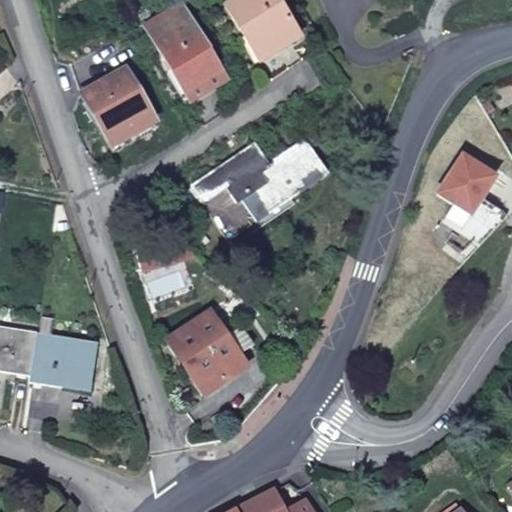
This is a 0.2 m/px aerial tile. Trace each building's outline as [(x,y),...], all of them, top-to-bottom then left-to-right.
[(302,40),(277,0),(241,0),(230,7),(262,62),(302,40)] [(148,27),(185,89),(220,67),(183,6),(148,27)] [(220,67),(185,89),(193,102),(228,81),(220,67)] [(157,124),(128,73),(89,94),(119,146),(157,124)] [(329,176),(307,143),(270,166),(257,146),(246,154),(248,157),(230,170),(227,166),(194,189),(204,204),(228,189),(237,204),(242,200),(259,224),(329,176)] [(246,154),(227,166),(230,170),(248,157),(246,154)] [(171,267),(201,260),(185,246),(166,250),(171,267)] [(173,342),(209,395),(247,369),(240,358),(254,349),(237,323),(223,333),(212,317),(173,342)] [(0,334),(0,372),(32,377),(38,340),(0,334)] [(32,377),(31,383),(89,392),(96,349),(38,340),(32,377)] [(285,511),(277,495),(246,511),(311,511),(309,508),(295,511),(285,511)]
